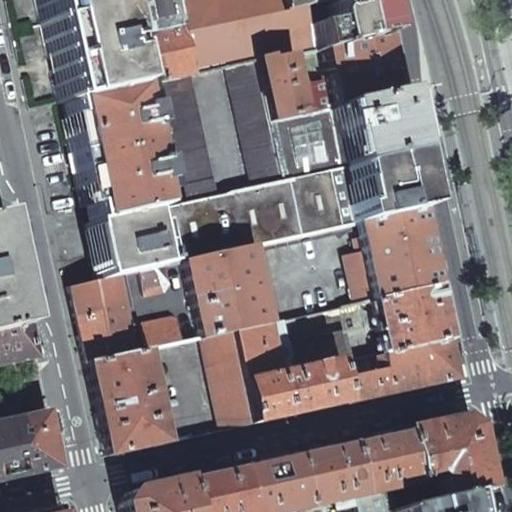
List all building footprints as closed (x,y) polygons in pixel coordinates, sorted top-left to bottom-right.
[(32,0),(38,27),(108,12),(108,9),(104,10),(102,0),(32,0)] [(135,0),(154,83),(156,83),(186,76),(223,69),(253,62),(263,60),(265,63),(284,59),(311,53),(301,7),(281,11),(278,0),(190,0),(179,3),(178,0),(135,0)] [(278,0),(281,11),(301,7),(334,0),(278,0)] [(334,0),(301,7),(311,53),(318,51),(379,37),(370,0),(334,0)] [(38,27),(55,105),(60,103),(122,90),(106,17),(109,16),(108,12),(38,27)] [(379,37),(318,51),(324,77),(330,110),(392,96),(385,64),(379,37)] [(263,60),(253,62),(265,123),(296,116),(291,89),(284,59),(265,63),(263,60)] [(223,69),(248,190),(278,183),(265,123),(253,62),(223,69)] [(156,83),(183,204),(213,197),(186,76),(156,83)] [(319,83),(291,89),(296,116),(330,110),(324,77),(318,78),(319,83)] [(82,206),(86,225),(141,213),(149,211),(145,189),(152,187),(147,166),(142,167),(136,134),(140,133),(135,111),(128,113),(124,90),(122,90),(60,103),(64,122),(59,123),(78,208),(82,206)] [(330,110),(344,169),(405,155),(394,107),(392,96),(330,110)] [(265,123),(278,183),(343,169),(344,169),(330,110),(296,116),(265,123)] [(341,188),(349,225),(351,225),(416,211),(415,204),(405,155),(344,169),(343,169),(347,187),(341,188)] [(149,228),(158,268),(161,267),(177,264),(210,257),(248,248),(349,225),(341,188),(347,187),(343,169),(278,183),(248,190),(213,197),(183,204),(149,211),(141,213),(145,229),(149,228)] [(369,303),(433,289),(431,278),(418,217),(416,211),(351,225),(358,254),(341,257),(351,306),(369,303)] [(81,226),(94,282),(113,278),(135,274),(158,268),(149,228),(145,229),(141,213),(86,225),(81,226)] [(0,331),(22,327),(9,268),(0,224),(0,331)] [(474,229),(464,232),(465,235),(473,273),(478,272),(483,271),(474,229)] [(210,257),(227,333),(265,325),(248,248),(210,257)] [(210,257),(177,264),(195,341),(197,340),(227,333),(210,257)] [(158,268),(135,274),(140,297),(161,293),(165,285),(161,267),(158,268)] [(94,282),(65,289),(72,324),(74,336),(81,365),(129,355),(124,325),(113,278),(94,282)] [(433,289),(369,303),(380,355),(445,342),(440,319),(433,289)] [(167,320),(135,326),(140,352),(178,344),(174,325),(167,320)] [(238,384),(290,373),(279,322),(265,325),(227,333),(238,384)] [(0,367),(29,361),(22,327),(0,331),(0,367)] [(227,333),(197,340),(217,433),(247,426),(238,384),(227,333)] [(373,371),(335,379),(340,405),(380,397),(453,381),(447,353),(445,342),(380,355),(376,356),(379,369),(373,371)] [(129,355),(81,365),(92,417),(101,458),(160,445),(154,416),(140,352),(129,355)] [(376,356),(370,357),(373,371),(379,369),(376,356)] [(370,357),(333,365),(335,379),(373,371),(370,357)] [(290,373),(238,384),(247,426),(288,417),(340,405),(335,379),(333,365),(332,364),(290,373)] [(168,413),(154,416),(160,445),(175,442),(168,413)] [(0,423),(0,480),(52,469),(41,415),(0,423)] [(452,421),(396,434),(406,481),(424,477),(430,481),(432,489),(434,502),(465,496),(479,493),(471,456),(465,429),(452,421)] [(396,434),(340,446),(351,499),(376,494),(407,487),(406,481),(396,434)] [(321,450),(283,458),(295,511),(351,499),(340,446),(321,450)] [(256,465),(231,470),(240,511),(292,511),(295,511),(283,458),(256,465)] [(203,476),(178,482),(184,511),(240,511),(231,470),(203,476)] [(124,494),(116,507),(117,511),(184,511),(178,482),(124,494)] [(432,489),(409,496),(412,507),(434,502),(432,489)] [(351,499),(354,511),(381,511),(378,500),(376,494),(351,499)] [(409,496),(378,500),(381,511),(390,511),(412,507),(409,496)] [(412,507),(390,511),(469,511),(465,496),(434,502),(412,507)]
